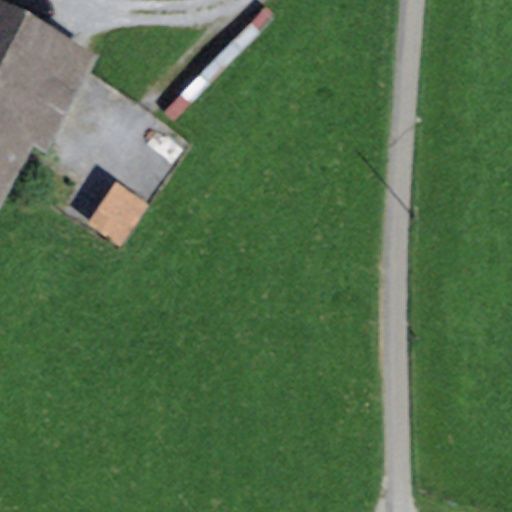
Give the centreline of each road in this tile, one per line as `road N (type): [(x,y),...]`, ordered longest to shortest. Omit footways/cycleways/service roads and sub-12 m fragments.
road 1 (residential): [(412,0),(396,210),(400,511)]
road 2 (track): [(94,14),(200,12),(236,0)]
